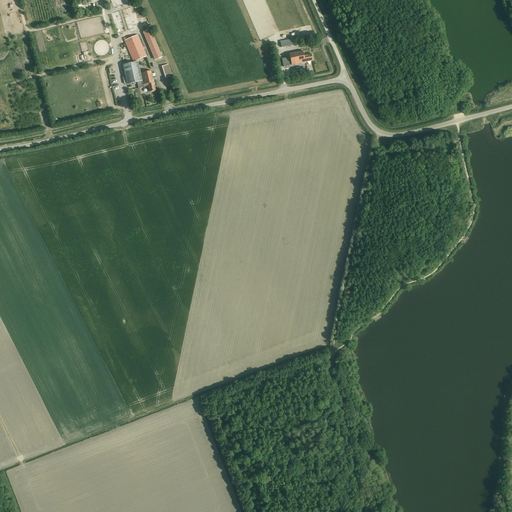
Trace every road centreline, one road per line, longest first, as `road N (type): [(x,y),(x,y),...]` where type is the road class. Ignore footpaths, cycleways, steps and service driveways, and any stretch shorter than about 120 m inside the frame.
road 1 (unclassified): [(0,149),(347,77)]
road 2 (track): [(339,346),(463,228),(472,197),(456,121),(511,86)]
road 3 (track): [(378,132),(339,346)]
road 4 (track): [(339,346),(330,360),(360,398),(391,511)]
road 5 (track): [(354,491),(326,356),(339,346)]
road 6 (unclassified): [(456,121),(378,132),(347,77)]
